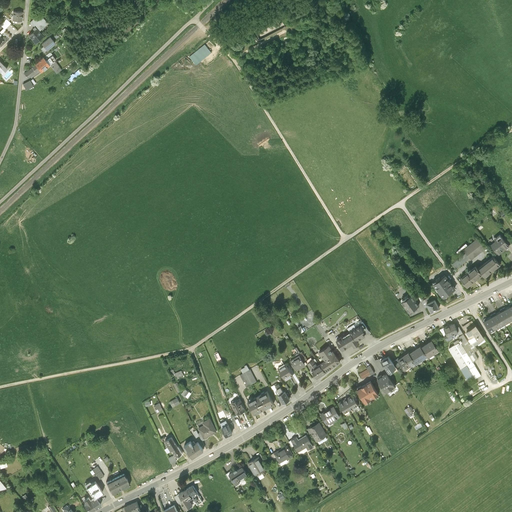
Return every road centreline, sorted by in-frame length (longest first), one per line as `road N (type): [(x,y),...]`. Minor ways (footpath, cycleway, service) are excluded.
road 1 (secondary): [(103,511),(262,427),(372,351),(511,281)]
road 2 (track): [(0,388),(191,348),(399,203)]
road 3 (track): [(0,202),(213,0)]
road 4 (track): [(345,240),(231,56),(194,18)]
road 5 (track): [(309,511),(511,374)]
road 6 (track): [(511,375),(399,203)]
road 7 (residential): [(0,161),(16,122),(27,0)]
road 8 (track): [(399,203),(511,130)]
